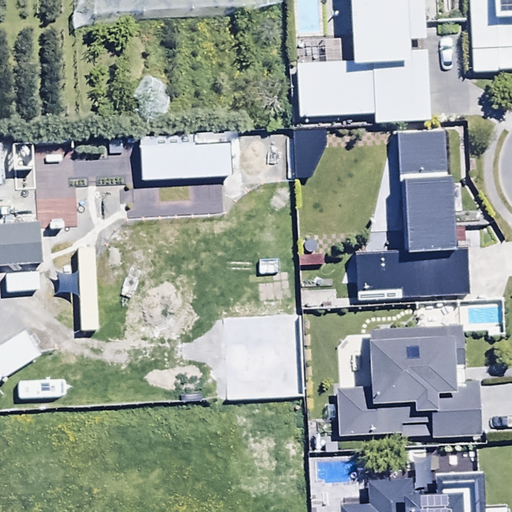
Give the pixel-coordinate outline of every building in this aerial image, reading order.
[(294,69),(296,122),(372,119),(373,127),(427,125),(424,57),(405,57),(404,48),(421,47),(420,5),(405,6),(404,0),(342,0),(346,67),(294,69)] [(511,0),(466,0),(468,78),(511,77),(511,0)] [(349,260),(350,305),(469,302),(468,252),(450,253),(447,139),(393,141),(395,185),(402,185),(405,259),(349,260)] [(48,226),(0,229),(0,269),(42,267),(41,261),(50,260),(48,226)] [(336,395),(336,439),(397,439),(397,431),(428,431),(428,444),(477,444),(477,386),(463,386),(463,333),(366,333),(366,395),(336,395)] [(75,345),(58,345),(59,388),(76,388),(75,345)] [(42,348),(25,348),(26,389),(43,389),(42,348)] [(507,511),(508,509),(481,510),(480,478),(432,480),(433,499),(415,500),(414,486),(363,488),(364,510),(339,511),(338,511),(507,511)]
